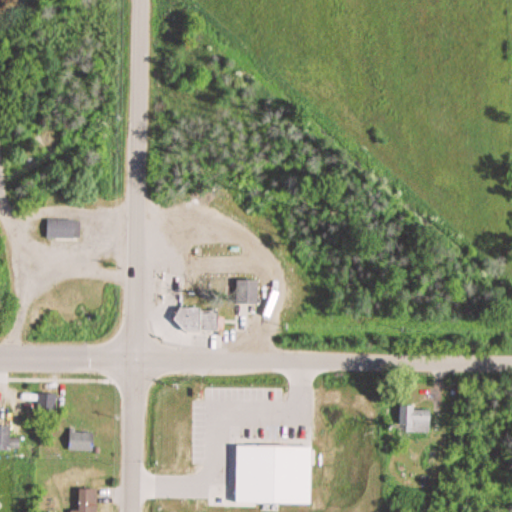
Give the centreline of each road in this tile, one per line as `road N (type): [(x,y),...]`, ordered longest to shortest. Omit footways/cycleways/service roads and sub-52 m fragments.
road 1 (tertiary): [(511,362),(0,358)]
road 2 (tertiary): [(139,360),(144,0)]
road 3 (residential): [(134,511),(139,360)]
